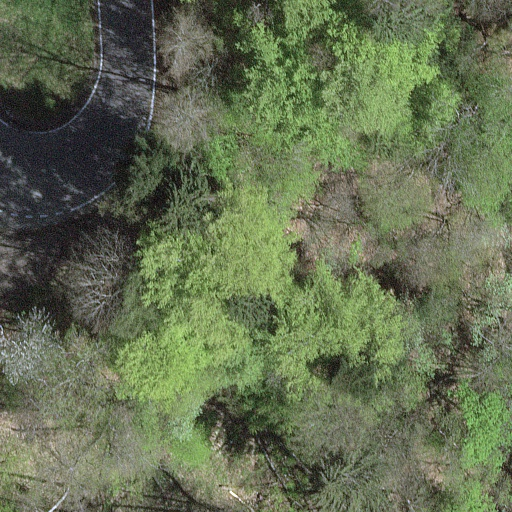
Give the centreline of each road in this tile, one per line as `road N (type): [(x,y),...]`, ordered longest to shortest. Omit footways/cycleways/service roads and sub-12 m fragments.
road 1 (tertiary): [(123,0),(139,85),(134,130),(114,168),(87,181),(53,182),(0,163)]
road 2 (track): [(0,284),(40,249),(53,182)]
